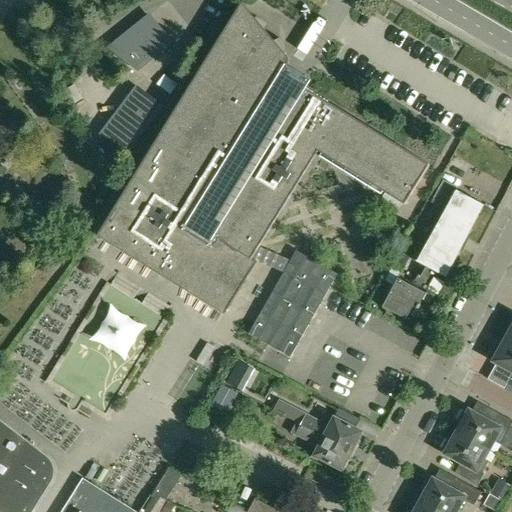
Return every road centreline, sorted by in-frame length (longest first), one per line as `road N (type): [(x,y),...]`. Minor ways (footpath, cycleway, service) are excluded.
road 1 (unclassified): [(367,511),(443,368)]
road 2 (unclassified): [(443,368),(511,237)]
